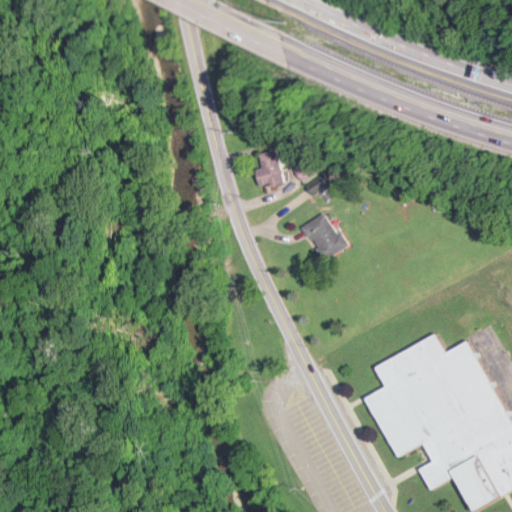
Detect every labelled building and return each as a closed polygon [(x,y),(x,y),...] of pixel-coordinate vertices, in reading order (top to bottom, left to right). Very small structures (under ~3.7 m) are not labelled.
[(286,181),(281,148),(262,151),(264,166),(259,167),(261,184),(286,181)] [(320,170),(310,157),(296,167),(307,181),(320,170)] [(333,183),(326,173),(309,184),(316,194),(333,183)] [(327,259),(350,243),(328,210),(305,226),(327,259)] [(511,491),(511,414),(473,338),(448,351),(439,334),(378,365),(389,387),(369,397),(400,457),(426,444),(435,462),(423,468),(434,488),(458,476),(475,510),(511,491)]
